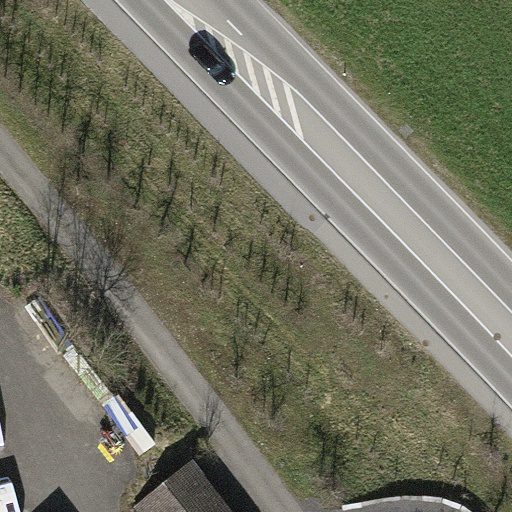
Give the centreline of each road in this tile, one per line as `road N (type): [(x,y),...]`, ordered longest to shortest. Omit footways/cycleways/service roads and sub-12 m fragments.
road 1 (residential): [(294,511),(0,144)]
road 2 (secondary): [(185,0),(511,335)]
